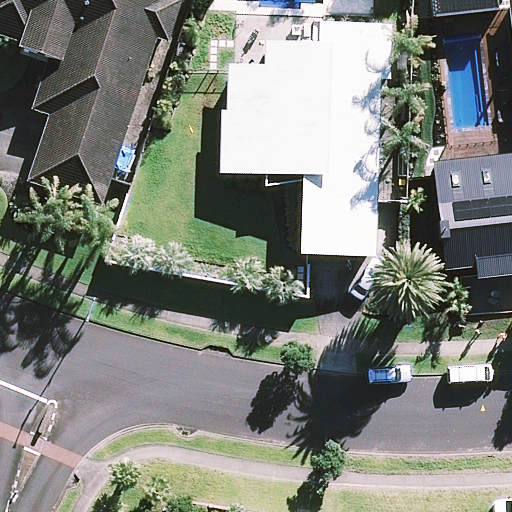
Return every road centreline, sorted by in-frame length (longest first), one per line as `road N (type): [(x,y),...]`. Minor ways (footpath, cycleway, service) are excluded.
road 1 (residential): [(511,404),(380,408),(218,395),(69,371)]
road 2 (residential): [(69,371),(9,511)]
